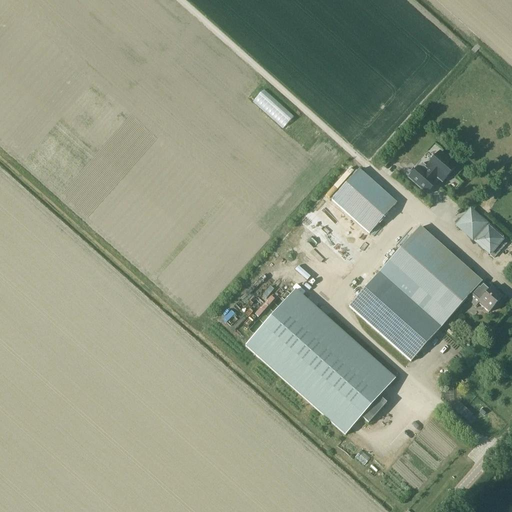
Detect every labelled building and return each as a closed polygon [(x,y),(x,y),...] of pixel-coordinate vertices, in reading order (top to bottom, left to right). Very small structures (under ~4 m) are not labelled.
[(283,129),(293,117),(264,91),(253,103),(283,129)] [(417,168),(408,178),(427,194),(436,184),(434,183),(438,178),(442,182),(456,168),(439,153),(426,167),(422,164),(418,168),(417,168)] [(369,235),(396,204),(358,170),(331,201),(369,235)] [(472,238),(485,223),(470,210),(457,225),(472,238)] [(491,254),(504,239),(489,226),(476,241),(491,254)] [(421,227),(380,273),(350,307),(411,362),(467,299),(476,308),(479,304),(489,313),(503,298),(491,288),(490,289),(421,227)] [(360,238),(364,231),(360,228),(357,231),(353,229),(351,232),(360,238)] [(280,253),(296,268),(304,260),(288,244),(280,253)] [(382,261),(387,256),(382,251),(372,260),(379,268),(384,264),(382,261)] [(245,347),(345,436),(361,418),(368,425),(386,404),(379,398),(395,380),(326,319),(295,291),(245,347)] [(451,328),(447,333),(452,337),(456,332),(451,328)] [(472,416),(458,403),(453,409),(467,422),(472,416)] [(370,460),(360,452),(355,458),(364,466),(370,460)]
